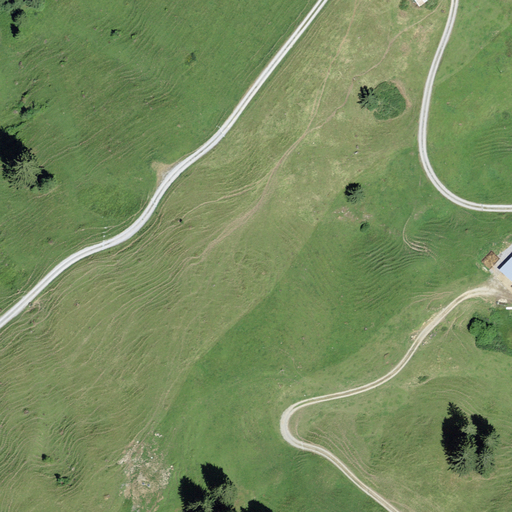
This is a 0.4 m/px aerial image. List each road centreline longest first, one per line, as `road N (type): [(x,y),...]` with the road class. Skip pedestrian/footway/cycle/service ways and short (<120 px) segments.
road 1 (track): [(323,0),(217,138),(177,170),(133,229),(72,258),(0,323)]
road 2 (track): [(511,297),(461,297),(388,376),(286,415),(288,436),(329,455),(395,511)]
road 3 (track): [(455,0),(426,94),(423,155),(455,199),(511,208)]
